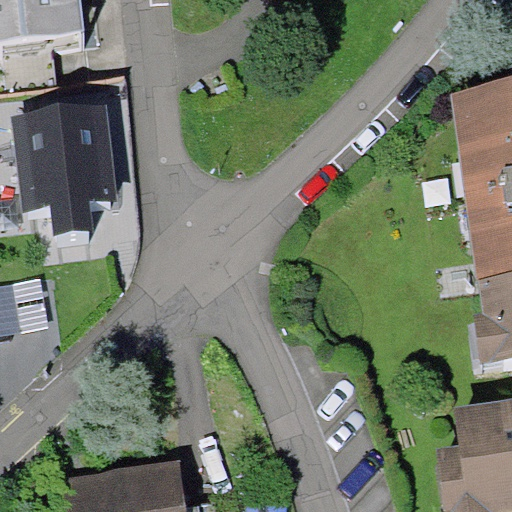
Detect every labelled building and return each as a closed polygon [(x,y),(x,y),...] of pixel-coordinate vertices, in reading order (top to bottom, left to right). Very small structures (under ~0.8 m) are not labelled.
[(0,0),(0,41),(84,31),(80,0),(0,0)] [(511,83),(450,94),(478,277),(511,271),(511,83)] [(107,104),(12,115),(24,211),(52,208),(55,234),(94,229),(91,203),(118,200),(113,156),(107,104)] [(511,271),(478,277),(483,314),(475,315),(482,363),(511,359),(511,396),(454,405),(459,444),(436,448),(445,511),(506,511),(511,511),(511,271)] [(41,279),(0,285),(0,335),(49,328),(41,279)] [(185,511),(185,508),(178,460),(86,473),(53,477),(57,511),(185,511)]
